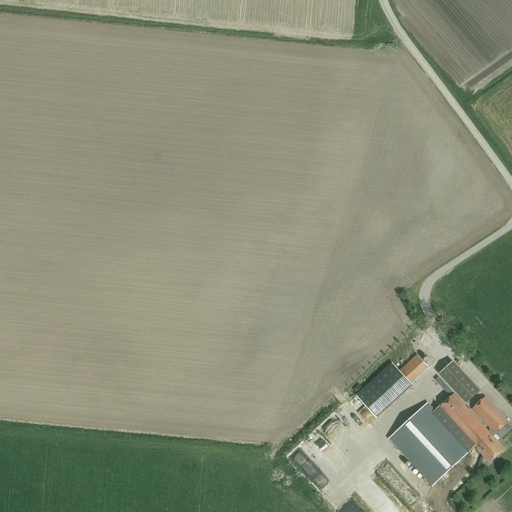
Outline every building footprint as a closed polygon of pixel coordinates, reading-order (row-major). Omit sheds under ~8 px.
[(392,363),(356,397),(377,419),(413,385),(410,382),(427,366),(414,351),(396,368),(392,363)] [(480,391),(453,362),(439,374),(466,403),(480,391)] [(504,448),(493,437),(488,432),(454,394),(440,407),(440,406),(434,411),(427,404),(389,439),(432,486),(475,447),(489,462),(504,448)] [(488,432),(493,437),(509,422),(485,397),(472,409),(491,429),(488,432)] [(340,440),(347,450),(381,426),(374,416),(340,440)] [(356,501),(365,511),(408,474),(399,463),(356,501)] [(385,511),(402,511),(421,493),(412,484),(385,511)] [(428,508),(432,511),(437,504),(433,501),(428,508)]
